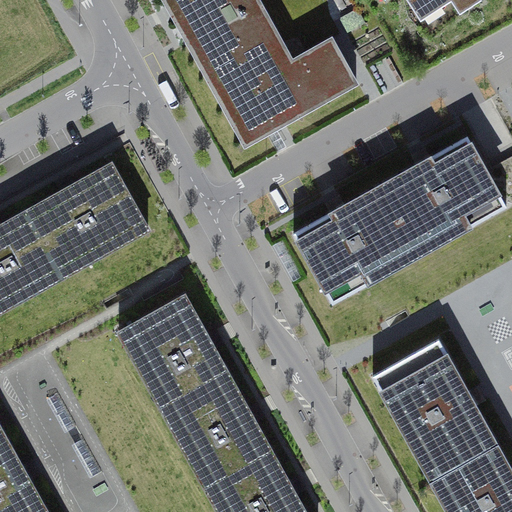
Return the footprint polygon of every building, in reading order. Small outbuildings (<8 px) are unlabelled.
[(164,0),(170,10),(245,145),(356,83),(331,39),(292,61),(288,53),(281,57),(277,49),(283,45),(258,0),(164,0)] [(411,0),(430,30),(458,12),(460,14),(481,0),(411,0)] [(380,185),(419,255),(506,206),(467,137),(431,157),(429,155),(423,158),(416,162),(417,164),(380,185)] [(60,192),(28,210),(65,276),(148,229),(111,163),(73,184),(72,182),(66,186),(59,189),(60,192)] [(419,255),(380,185),(345,205),(343,203),(337,206),(330,210),(331,212),(293,233),(332,303),(419,255)] [(0,311),(65,276),(28,210),(0,225),(0,311)] [(207,336),(185,295),(119,332),(165,415),(231,378),(215,349),(217,347),(213,341),(210,334),(207,336)] [(373,376),(432,482),(498,445),(476,406),(478,404),(475,398),(471,391),(468,392),(439,339),(373,376)] [(231,378),(165,415),(206,488),(272,451),(255,422),(258,420),(254,414),(250,407),(248,409),(231,378)] [(0,426),(0,511),(47,511),(30,480),(32,479),(28,472),(25,466),(22,467),(0,426)] [(511,511),(511,470),(498,445),(432,482),(448,511),(511,511)] [(272,451),(206,488),(219,511),(305,511),(296,495),(299,494),(295,487),(291,481),(289,482),(272,451)]
